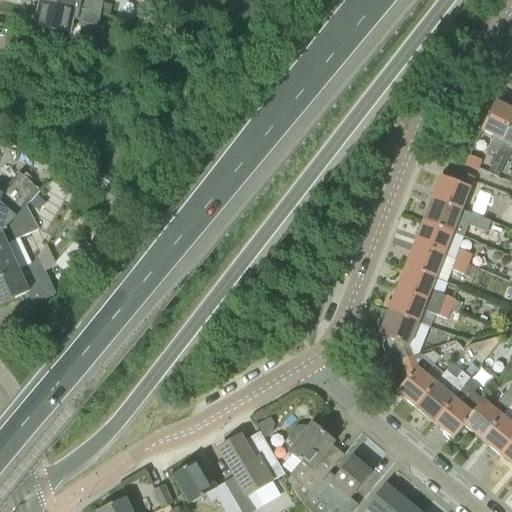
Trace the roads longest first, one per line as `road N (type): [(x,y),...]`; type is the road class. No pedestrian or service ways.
road 1 (motorway): [(4,493),(44,481),(112,425),(446,0)]
road 2 (motorway): [(0,454),(369,0)]
road 3 (residential): [(311,361),(338,330),(414,131),(474,45)]
road 4 (residential): [(476,511),(311,361)]
road 5 (residential): [(129,458),(311,361)]
